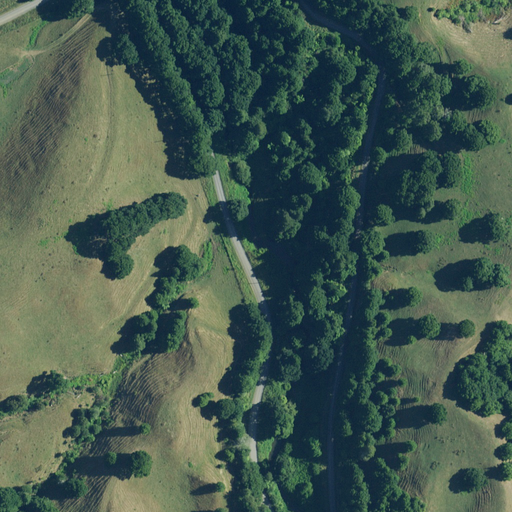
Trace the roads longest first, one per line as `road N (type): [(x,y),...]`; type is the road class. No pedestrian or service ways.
road 1 (unclassified): [(300,0),(357,46),(380,88),(337,340),(332,511)]
road 2 (unclassified): [(150,0),(180,65),(227,227),(258,289),(269,335),(249,439),(268,511)]
